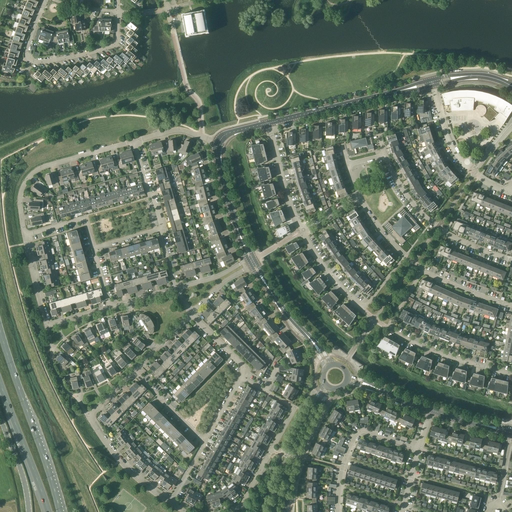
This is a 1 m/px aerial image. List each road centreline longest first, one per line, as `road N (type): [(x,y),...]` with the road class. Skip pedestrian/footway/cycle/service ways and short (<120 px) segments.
road 1 (primary): [(60,511),(0,319)]
road 2 (residential): [(225,511),(242,501),(293,408),(240,376)]
road 3 (residential): [(133,371),(88,416),(120,462),(170,503)]
road 4 (residential): [(119,12),(113,45),(37,62),(26,50),(45,0)]
road 5 (residential): [(134,141),(29,174),(19,193),(24,235)]
road 6 (residential): [(269,122),(432,81)]
road 7 (residential): [(24,235),(47,326),(110,308)]
road 8 (residential): [(338,511),(342,468),(358,434),(419,448)]
road 9 (residential): [(362,309),(403,254),(358,196)]
road 10 (tertiary): [(324,383),(286,455),(272,511)]
road 11 (primary): [(0,382),(47,511)]
road 12 (tertiary): [(283,511),(295,458),(329,388)]
road 13 (residential): [(511,373),(455,359),(389,327)]
road 14 (residential): [(250,259),(217,144)]
